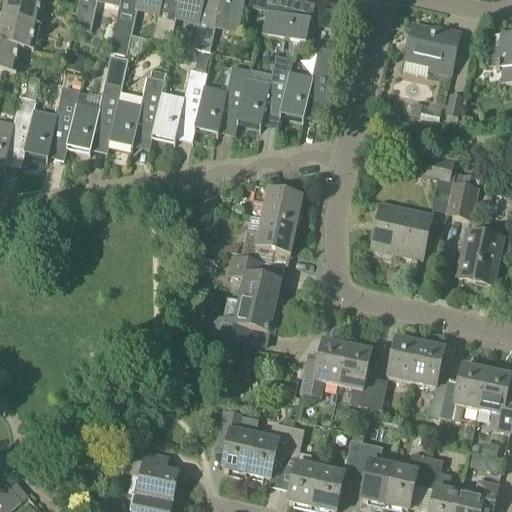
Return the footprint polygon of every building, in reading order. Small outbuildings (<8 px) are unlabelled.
[(44,4),(25,0),(0,0),(0,21),(38,30),(44,4)] [(96,6),(118,11),(120,0),(79,0),(72,31),(90,35),(96,6)] [(136,15),(157,20),(158,20),(162,0),(120,0),(118,11),(107,58),(125,62),(136,15)] [(162,0),(158,20),(157,20),(152,45),(169,48),(175,24),(196,29),(197,29),(203,4),(203,0),(162,0)] [(197,29),(196,29),(191,53),(209,57),(214,32),(237,37),(243,11),(242,11),(244,0),(220,0),(219,8),(203,4),(197,29)] [(274,0),(244,0),(242,11),(243,11),(266,17),(261,39),(302,49),(308,25),(291,21),(295,4),(274,0)] [(0,48),(21,53),(33,56),(38,30),(0,21),(0,48)] [(450,80),(459,38),(445,35),(445,37),(412,30),(404,65),(429,71),(428,75),(450,80)] [(511,42),(496,39),(493,53),(489,70),(503,73),(500,87),(511,89),(511,42)] [(21,53),(0,48),(0,75),(15,79),(21,53)] [(303,124),(325,129),(333,93),(328,92),(334,62),(333,62),(335,55),(321,53),(320,59),(316,58),(311,83),(289,78),(280,118),(280,119),(303,124)] [(66,60),(62,76),(78,79),(81,64),(66,60)] [(205,76),(208,62),(198,60),(195,74),(205,76)] [(237,125),(237,126),(260,131),(264,114),(280,118),(289,78),(292,65),(274,61),(270,81),(248,76),(246,85),(237,125)] [(194,132),(194,133),(217,138),(221,121),(237,125),(246,85),(248,76),(231,72),(225,97),(204,92),(203,92),(194,132)] [(118,106),(110,143),(109,147),(132,152),(136,135),(152,139),(160,99),(161,99),(166,78),(152,75),(150,83),(146,82),(141,103),(120,98),(118,106)] [(160,99),(152,139),(151,140),(175,145),(178,128),(194,132),(203,92),(204,92),(206,79),(189,75),(182,103),(161,99),(160,99)] [(39,85),(28,83),(24,101),(35,104),(39,85)] [(73,85),(70,95),(79,97),(81,86),(73,85)] [(75,109),(67,150),(67,151),(90,156),(93,139),(110,143),(118,106),(120,98),(122,90),(104,86),(98,114),(76,110),(75,109)] [(33,116),(24,158),(47,163),(51,146),(67,150),(75,109),(76,110),(79,97),(70,95),(61,93),(55,121),(33,116)] [(450,99),(445,120),(447,120),(445,128),(457,128),(463,103),(450,99)] [(0,170),(4,172),(7,155),(24,158),(33,116),(36,106),(18,102),(12,130),(0,127),(0,170)] [(441,113),(414,107),(410,125),(422,128),(439,127),(441,113)] [(387,118),(384,130),(396,133),(399,121),(387,118)] [(143,158),(138,175),(148,177),(152,161),(143,158)] [(427,184),(449,190),(454,168),(432,164),(427,184)] [(451,222),(472,227),(479,194),(458,189),(451,222)] [(264,210),(261,224),(295,232),(301,203),(255,193),(252,207),(264,210)] [(207,229),(213,202),(200,199),(194,226),(207,229)] [(421,265),(430,222),(380,210),(371,254),(421,265)] [(261,224),(258,239),(246,236),(240,261),(271,268),(273,257),(289,260),(295,232),(261,224)] [(491,291),(501,244),(466,236),(456,283),(491,291)] [(227,303),(277,314),(283,288),(259,283),(262,270),(233,263),(229,281),(225,302),(227,303)] [(207,340),(215,341),(245,348),(248,334),(271,339),(277,314),(227,303),(223,325),(211,322),(207,340)] [(395,344),(387,384),(411,389),(419,349),(395,344)] [(299,399),(311,401),(321,403),(324,388),(338,391),(346,352),(322,347),(317,372),(306,369),(299,399)] [(419,349),(411,389),(434,394),(428,421),(439,423),(446,394),(435,392),(443,355),(419,349)] [(370,357),(346,352),(338,391),(361,397),(358,412),(369,414),(375,385),(365,382),(370,357)] [(446,394),(439,423),(451,426),(454,411),(477,416),(486,377),(462,371),(457,397),(446,394)] [(486,377),(477,416),(501,422),(497,436),(509,439),(511,424),(511,408),(504,407),(510,382),(486,377)] [(386,387),(375,385),(369,414),(380,416),(386,387)] [(299,426),(304,405),(298,404),(294,424),(299,426)] [(259,427),(234,421),(222,418),(216,448),(227,450),(221,476),(245,481),(254,441),(256,441),(259,427)] [(292,434),(281,431),(272,429),(269,444),(256,441),(254,441),(245,481),(269,486),(275,461),(285,463),(292,434)] [(292,434),(285,463),(297,465),(303,436),(292,434)] [(354,439),(352,447),(361,449),(363,441),(354,439)] [(344,476),(355,478),(361,449),(352,447),(350,447),(344,476)] [(384,511),(393,472),(378,468),(382,454),(361,449),(355,478),(366,481),(360,506),(384,511)] [(140,480),(136,502),(171,509),(177,480),(154,475),(157,461),(131,456),(127,478),(140,480)] [(393,472),(384,511),(387,511),(408,511),(413,491),(424,494),(431,464),(420,462),(410,460),(407,475),(393,472)] [(497,477),(500,465),(489,462),(487,475),(497,477)] [(442,467),(431,464),(424,494),(435,496),(431,511),(456,511),(459,498),(447,496),(450,481),(439,479),(442,467)] [(287,508),(303,511),(310,511),(319,474),(296,469),(287,508)] [(319,474),(310,511),(335,511),(343,479),(319,474)] [(459,498),(456,511),(492,511),(497,491),(477,487),(474,502),(459,498)] [(0,511),(14,511),(21,507),(9,494),(0,500),(0,511)] [(170,511),(171,509),(136,502),(133,511),(170,511)]
